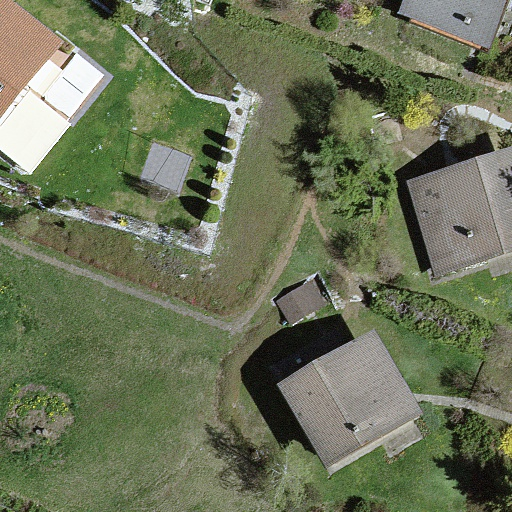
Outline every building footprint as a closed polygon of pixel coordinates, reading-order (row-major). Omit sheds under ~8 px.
[(0,0),(0,136),(74,40),(21,0),(0,0)] [(507,0),(402,0),(398,13),(491,46),(507,0)] [(40,91),(0,141),(0,143),(34,171),(75,119),(40,91)] [(511,253),(511,146),(402,183),(434,279),(511,253)] [(424,414),(376,332),(276,390),(324,472),(424,414)]
